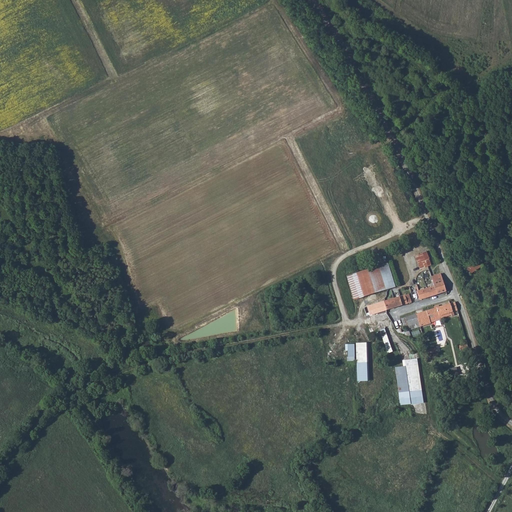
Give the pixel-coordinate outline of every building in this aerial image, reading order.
[(431,265),(426,252),(415,256),(420,269),(431,265)] [(466,267),(469,274),(483,267),(479,260),(466,267)] [(396,287),(388,264),(347,277),(354,301),(396,287)] [(419,301),(446,292),(441,274),(431,277),(434,286),(417,292),(419,301)] [(370,312),(371,315),(411,302),(408,294),(367,307),(368,312),(370,312)] [(439,308),(436,308),(440,319),(451,316),(452,317),(455,316),(455,314),(458,314),(454,302),(450,304),(439,308)] [(416,314),(420,327),(423,327),(430,325),(431,323),(440,320),(440,319),(436,308),(434,309),(416,314)] [(416,314),(401,319),(404,328),(408,327),(409,330),(420,327),(416,314)] [(393,352),(384,329),(380,331),(388,354),(393,352)] [(367,343),(356,344),(356,345),(357,358),(357,382),(369,382),(367,343)] [(354,361),(354,358),(357,358),(356,345),(348,346),(348,351),(348,358),(347,358),(347,362),(354,361)] [(400,406),(423,403),(417,359),(403,361),(403,367),(395,368),(400,406)]
